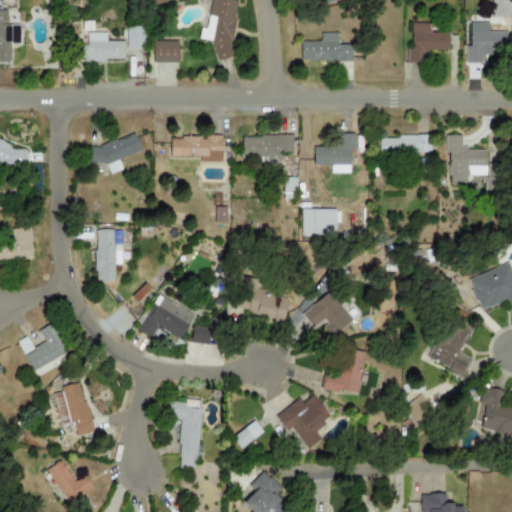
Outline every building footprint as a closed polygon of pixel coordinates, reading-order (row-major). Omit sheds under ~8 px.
[(209,0),(205,29),(199,28),(197,39),(214,42),(212,57),(227,59),(237,0),(209,0)] [(5,11),(0,11),(0,62),(9,62),(9,43),(18,43),(18,25),(5,25),(5,11)] [(487,22),(469,22),(468,46),(464,46),(464,63),(485,64),(485,55),(503,55),(504,32),(487,31),(487,22)] [(446,50),(446,30),(429,29),(429,23),(408,23),(407,62),(425,62),(425,50),(446,50)] [(105,32),(85,33),(86,46),(74,47),(74,61),(123,60),(122,41),(105,41),(105,32)] [(299,41),(299,61),(350,61),(350,41),(336,41),(336,32),(319,32),(319,41),(299,41)] [(176,63),(176,41),(151,41),(151,62),(176,63)] [(90,165),(103,160),(108,174),(120,170),(117,160),(140,151),(133,132),(84,150),(90,165)] [(329,165),(329,172),(350,172),(350,134),(336,134),(336,145),(312,145),(312,165),(329,165)] [(220,135),(205,135),(205,137),(168,138),(169,157),(198,156),(198,162),(221,162),(220,135)] [(240,136),(240,156),(265,156),(265,162),(278,162),(278,152),(291,152),(291,135),(240,136)] [(429,152),(429,135),(377,137),(378,154),(429,152)] [(485,149),(460,149),(460,135),(443,135),(443,153),(447,153),(448,185),(466,184),(466,165),(485,165),(485,149)] [(27,153),(0,140),(0,161),(19,170),(27,153)] [(213,223),(224,223),(225,207),(213,207),(213,223)] [(299,236),(333,236),(334,209),(300,209),(299,236)] [(0,262),(31,260),(28,227),(10,229),(11,241),(0,242),(0,262)] [(113,281),(112,265),(120,265),(119,230),(93,230),(94,282),(113,281)] [(466,278),(477,311),(509,299),(511,306),(511,271),(509,263),(466,278)] [(286,299),(257,294),(258,288),(245,286),(244,294),(238,293),(234,311),(282,319),(286,299)] [(330,337),(350,320),(327,292),(300,314),(313,330),(319,324),(330,337)] [(136,331),(149,338),(155,328),(178,340),(191,315),(154,296),(136,331)] [(470,358),(457,353),(467,328),(445,319),(427,362),(462,376),(470,358)] [(16,342),(34,376),(68,359),(50,324),(36,331),(42,342),(31,348),(25,337),(16,342)] [(210,328),(192,325),(189,343),(207,346),(210,328)] [(324,370),(320,387),(354,395),(364,353),(341,347),(335,373),(324,370)] [(57,425),(72,422),(74,435),(91,432),(85,402),(80,403),(77,383),(58,387),(59,392),(51,393),(57,425)] [(478,429),(498,434),(503,434),(511,436),(511,405),(511,409),(497,406),(497,405),(501,391),(490,388),(480,389),(476,403),(484,405),(478,429)] [(296,398),(273,416),(285,432),(289,429),(306,450),(320,440),(312,429),(328,417),(311,395),(301,403),(296,398)] [(177,470),(195,471),(199,407),(186,406),(187,402),(167,401),(166,419),(179,420),(177,470)] [(261,434),(254,422),(230,435),(237,447),(261,434)] [(90,488),(83,475),(72,481),(60,460),(44,469),(64,503),(90,488)] [(251,483),(262,473),(298,509),(294,511),(250,511),(242,503),(256,489),(251,483)] [(459,511),(459,506),(452,506),(452,501),(445,501),(445,494),(419,495),(419,511),(459,511)]
